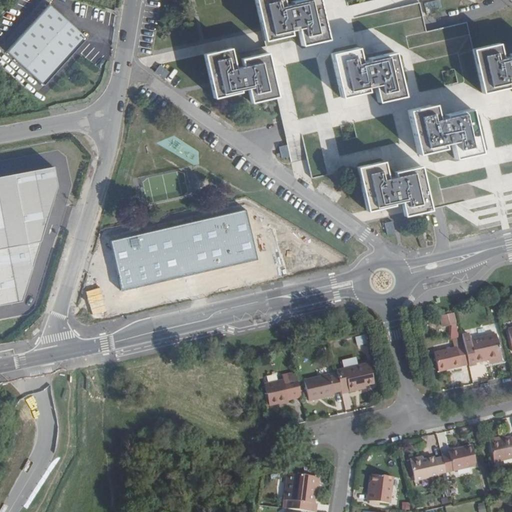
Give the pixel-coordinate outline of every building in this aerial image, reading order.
[(253,0),(262,40),(288,34),(287,29),(296,27),(300,45),(326,39),(316,0),(297,0),(290,2),(290,4),(282,6),(280,0),(253,0)] [(426,13),(443,11),(441,0),(438,0),(424,2),(426,13)] [(50,2),(7,48),(43,83),(87,36),(50,2)] [(511,53),(508,54),(508,57),(500,59),(497,44),(472,49),(481,93),(507,87),(506,82),(511,80),(511,53)] [(250,102),(276,96),(265,46),(238,52),(240,59),(232,61),(229,48),(204,54),(214,97),(239,91),(238,89),(247,88),(250,102)] [(377,101),(403,95),(394,52),(367,58),(368,63),(360,64),(356,47),(330,53),(340,96),(366,90),(365,88),(374,86),(377,101)] [(454,157),(480,151),(470,108),(444,114),(445,119),(437,121),(433,103),(407,109),(417,152),(442,146),(442,144),(451,142),(454,157)] [(403,215),(429,209),(419,166),(393,172),(394,177),(386,178),(382,161),(356,167),(366,210),(391,204),(391,201),(400,199),(403,215)] [(53,167),(0,177),(0,304),(21,300),(56,185),(53,167)] [(256,259),(244,209),(110,241),(120,289),(256,259)] [(456,322),(454,314),(440,317),(442,326),(456,322)] [(366,334),(357,337),(359,344),(368,342),(366,334)] [(470,335),(462,337),(464,345),(468,364),(469,367),(476,365),(476,362),(487,360),(501,357),(496,336),(472,341),(470,335)] [(468,364),(464,345),(436,352),(440,371),(468,364)] [(369,363),(337,371),(338,376),(341,391),(342,393),(356,390),(357,387),(363,385),(374,383),(369,363)] [(334,392),(341,391),(338,376),(330,377),(330,375),(304,380),(309,401),(334,395),(334,392)] [(301,396),(297,376),(265,383),(269,404),(281,402),(287,400),(287,399),(301,396)] [(511,438),(511,439),(510,437),(502,439),(489,443),(493,463),(511,458),(511,438)] [(445,472),(446,473),(476,467),(471,445),(448,450),(449,454),(442,455),(442,458),(445,472)] [(438,473),(445,472),(442,458),(435,459),(434,457),(423,460),(419,460),(419,457),(410,459),(414,480),(438,475),(438,473)] [(282,507),(315,511),(317,503),(313,502),(315,492),(317,477),(287,473),(282,507)] [(371,473),(371,482),(369,492),(368,492),(366,500),(389,503),(392,476),(371,473)]
